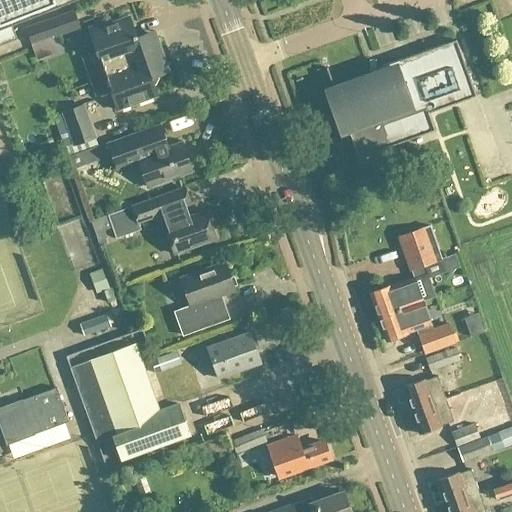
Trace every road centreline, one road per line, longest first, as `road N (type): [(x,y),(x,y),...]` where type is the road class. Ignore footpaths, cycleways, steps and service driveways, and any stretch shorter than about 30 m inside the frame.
road 1 (secondary): [(404,511),(242,63)]
road 2 (residential): [(242,63),(426,0)]
